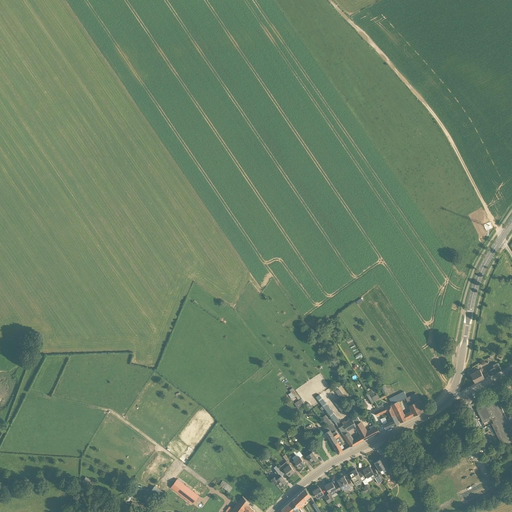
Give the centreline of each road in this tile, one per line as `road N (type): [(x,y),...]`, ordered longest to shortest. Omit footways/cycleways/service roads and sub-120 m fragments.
road 1 (track): [(497,231),(431,112),(330,0)]
road 2 (secondary): [(273,511),(319,471),(449,397)]
road 3 (secondary): [(449,397),(474,288),(501,239)]
